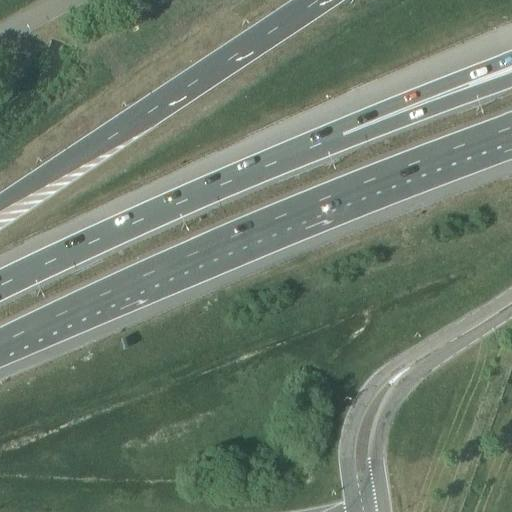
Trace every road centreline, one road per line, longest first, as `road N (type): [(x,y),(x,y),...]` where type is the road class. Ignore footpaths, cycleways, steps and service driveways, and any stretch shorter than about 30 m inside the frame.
road 1 (trunk): [(0,343),(241,232),(511,127)]
road 2 (trunk): [(316,0),(0,206)]
road 3 (trunk): [(343,132),(0,285)]
road 4 (secondary): [(417,360),(381,376),(348,428),(353,511)]
road 5 (motorway): [(511,59),(343,132)]
road 6 (motorway): [(511,79),(343,132)]
road 7 (secondary): [(376,472),(378,431),(417,360)]
